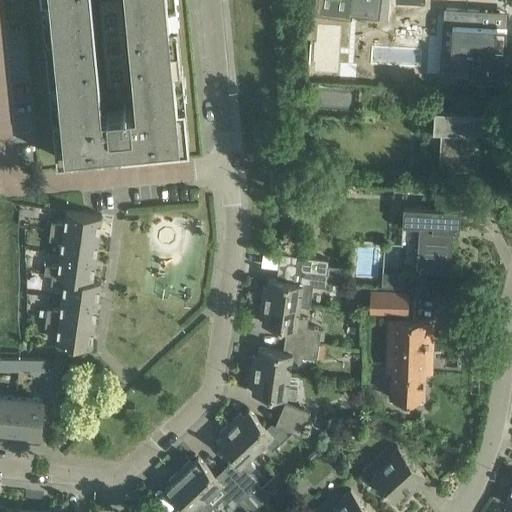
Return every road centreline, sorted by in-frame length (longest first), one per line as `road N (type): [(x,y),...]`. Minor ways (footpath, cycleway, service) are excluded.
road 1 (residential): [(111,478),(121,478),(211,393),(232,234),(227,166)]
road 2 (residential): [(0,105),(9,184),(227,166)]
road 3 (residential): [(457,511),(488,456),(511,333)]
road 4 (residential): [(227,166),(211,0)]
